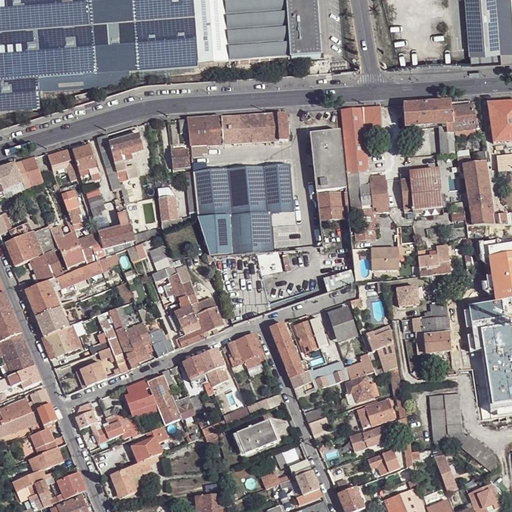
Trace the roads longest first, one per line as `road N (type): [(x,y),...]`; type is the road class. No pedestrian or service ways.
road 1 (tertiary): [(0,152),(150,105),(511,83)]
road 2 (residential): [(257,323),(62,407)]
road 3 (residential): [(337,511),(257,323)]
road 4 (residential): [(62,407),(0,260)]
